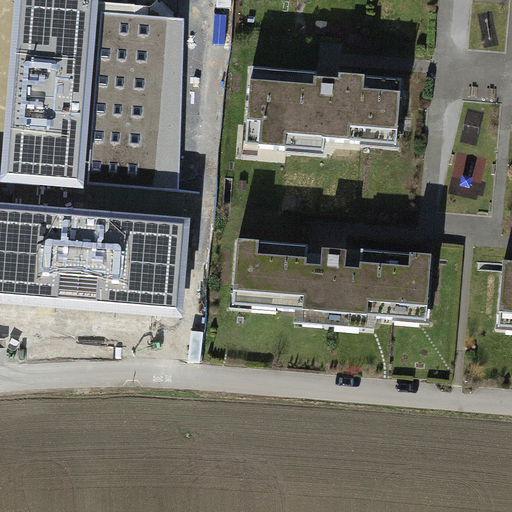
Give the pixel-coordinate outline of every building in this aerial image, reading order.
[(49,182),(78,184),(85,95),(91,13),(92,5),(46,1),(34,0),(21,0),(8,179),(49,182)] [(193,0),(191,20),(215,22),(216,0),(193,0)] [(92,5),(91,13),(98,13),(133,16),(139,17),(140,13),(140,8),(133,8),(92,5)] [(98,13),(91,13),(85,95),(78,184),(163,191),(169,104),(176,20),(139,17),(133,16),(98,13)] [(317,76),(252,70),(248,125),(260,126),(259,148),(286,151),(287,139),(360,145),(362,132),(397,135),(402,82),(339,77),(339,84),(334,84),(334,82),(327,82),(322,81),(322,83),(316,82),(317,76)] [(147,310),(177,312),(183,227),(160,226),(163,191),(78,184),(49,182),(48,199),(46,217),(0,213),(0,298),(10,299),(44,302),(64,304),(89,305),(118,308),(147,310)] [(308,247),(238,242),(234,296),(278,299),(277,311),(393,320),(394,309),(427,311),(431,258),(362,252),(361,272),(346,271),(347,253),(336,252),(323,251),(322,268),(307,267),(308,247)] [(511,264),(503,264),(499,318),(511,318),(511,264)] [(184,348),(183,360),(190,361),(191,348),(184,348)]
